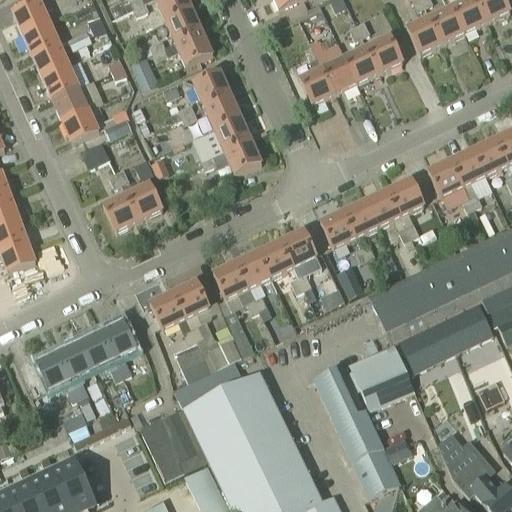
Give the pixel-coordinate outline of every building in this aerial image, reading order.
[(26,0),(30,9),(12,17),(22,39),(49,27),(39,5),(49,0),(26,0)] [(97,0),(103,11),(125,0),(97,0)] [(139,0),(140,2),(129,7),(136,21),(147,16),(144,8),(154,4),(162,0),(139,0)] [(184,0),(162,0),(154,4),(164,26),(191,15),(184,0)] [(271,0),(278,16),(305,4),(303,0),(271,0)] [(396,0),(381,0),(387,12),(399,6),(396,0)] [(427,0),(420,0),(411,5),(417,17),(432,10),(427,0)] [(473,0),(453,0),(447,3),(452,12),(465,39),(487,29),(474,2),(473,0)] [(501,0),(477,0),(474,2),(487,29),(510,18),(501,0)] [(452,12),(429,23),(442,50),(465,39),(452,12)] [(191,15),(164,26),(174,48),(201,36),(191,15)] [(98,21),(86,27),(93,43),(106,37),(98,21)] [(429,23),(406,34),(419,61),(442,50),(429,23)] [(49,27),(22,39),(32,61),(59,49),(49,27)] [(363,27),(347,35),(353,48),(369,40),(363,27)] [(88,35),(69,44),(72,52),(74,55),(93,47),(88,35)] [(201,36),(174,48),(164,53),(152,58),(156,65),(167,60),(167,62),(178,57),(185,72),(212,60),(201,36)] [(390,41),(367,52),(379,79),(402,68),(390,41)] [(161,46),(149,51),(152,58),(164,53),(161,46)] [(59,49),(32,61),(42,83),(69,71),(62,56),(59,49)] [(319,49),(303,56),(308,67),(324,59),(319,49)] [(367,52),(344,63),(357,90),(379,79),(367,52)] [(317,64),(322,74),(334,100),(357,90),(344,63),(329,70),(325,60),(317,64)] [(145,64),(130,71),(137,85),(152,78),(145,64)] [(119,65),(106,71),(114,86),(126,80),(119,65)] [(69,71),(42,83),(52,105),(79,92),(69,71)] [(157,98),(181,90),(175,72),(152,79),(157,98)] [(322,74),(299,84),(311,111),(334,100),(322,74)] [(219,78),(193,90),(203,113),(230,101),(219,78)] [(79,92),(52,105),(62,127),(89,114),(79,92)] [(179,100),(176,92),(165,97),(168,105),(179,100)] [(230,101),(203,113),(213,135),(240,123),(230,101)] [(190,111),(178,116),(182,123),(193,118),(190,111)] [(131,117),(136,128),(145,124),(140,113),(131,117)] [(89,114),(62,127),(72,149),(105,133),(111,145),(133,134),(128,123),(130,122),(127,115),(95,129),(89,114)] [(193,118),(182,123),(185,130),(196,125),(193,118)] [(209,155),(198,160),(201,167),(250,145),(240,123),(213,135),(204,140),(208,150),(207,150),(209,155)] [(139,131),(143,140),(149,137),(145,128),(139,131)] [(511,137),(495,145),(507,171),(508,171),(511,168),(511,137)] [(250,145),(201,167),(205,174),(216,169),(218,173),(228,169),(234,181),(261,169),(250,145)] [(495,145),(473,156),(485,182),(496,176),(502,188),(506,185),(511,197),(511,179),(508,171),(507,171),(495,145)] [(100,149),(80,158),(88,175),(108,165),(100,149)] [(473,156),(451,167),(463,192),(485,182),(473,156)] [(145,166),(133,172),(140,187),(152,180),(145,166)] [(156,186),(169,181),(162,166),(150,171),(156,186)] [(451,167),(428,177),(441,203),(463,192),(451,167)] [(122,174),(106,182),(112,194),(120,190),(125,200),(138,227),(161,216),(148,190),(133,197),(127,186),(128,186),(122,174)] [(0,177),(0,204),(10,201),(1,177),(0,177)] [(410,186),(388,197),(400,222),(408,218),(422,211),(410,186)] [(388,197),(366,207),(378,232),(392,225),(400,222),(388,197)] [(475,197),(460,204),(466,217),(482,210),(475,197)] [(125,200),(102,211),(115,238),(138,227),(125,200)] [(0,229),(18,223),(10,201),(0,204),(0,229)] [(366,207),(343,218),(355,243),(378,232),(366,207)] [(343,218),(321,228),(333,254),(355,243),(343,218)] [(18,223),(0,229),(0,254),(26,245),(18,223)] [(412,227),(404,231),(410,242),(417,238),(412,227)] [(404,231),(398,234),(403,245),(410,242),(404,231)] [(511,234),(369,304),(390,350),(511,291),(511,234)] [(303,237),(280,247),(292,273),(301,269),(315,262),(303,237)] [(472,240),(462,245),(466,254),(477,249),(472,240)] [(26,245),(0,254),(0,264),(2,264),(7,279),(35,269),(26,245)] [(280,247),(258,258),(270,283),(272,283),(285,276),(292,273),(280,247)] [(368,248),(352,256),(362,275),(369,271),(365,265),(374,261),(368,248)] [(258,258),(235,268),(247,294),(270,283),(258,258)] [(235,268),(213,278),(226,305),(236,299),(242,311),(247,309),(252,319),(258,316),(253,306),(247,294),(235,268)] [(337,279),(348,303),(362,296),(351,272),(337,279)] [(304,280),(297,283),(298,284),(303,295),(310,292),(304,280)] [(297,283),(289,287),(295,299),(303,295),(298,284),(297,283)] [(196,288),(173,299),(210,378),(239,365),(230,346),(231,345),(215,309),(207,313),(196,288)] [(511,294),(497,302),(501,310),(511,305),(511,294)] [(173,299),(150,310),(162,335),(176,328),(186,352),(172,359),(187,389),(210,378),(173,299)] [(262,303),(253,306),(258,316),(262,325),(270,321),(262,303)] [(511,305),(501,310),(504,318),(511,314),(511,305)] [(495,340),(481,311),(442,330),(456,359),(495,340)] [(234,315),(223,320),(243,363),(254,358),(234,315)] [(505,320),(494,324),(498,332),(507,328),(509,327),(505,320)] [(124,327),(102,337),(114,364),(137,354),(124,327)] [(511,337),(507,328),(498,332),(506,350),(511,347),(511,337)] [(456,359),(442,330),(399,350),(413,379),(456,359)] [(102,337),(80,348),(92,375),(102,370),(106,378),(110,376),(115,387),(123,383),(118,372),(114,364),(102,337)] [(80,348),(58,358),(79,404),(86,401),(87,400),(82,390),(84,389),(80,381),(92,375),(80,348)] [(387,355),(350,370),(369,415),(406,400),(413,397),(395,352),(387,355)] [(58,358),(35,369),(48,396),(59,391),(63,399),(66,397),(72,408),(78,405),(79,404),(58,358)] [(126,368),(118,372),(123,383),(131,380),(126,368)] [(336,375),(314,385),(369,506),(400,491),(366,416),(357,421),(336,375)] [(260,379),(228,394),(219,376),(175,396),(183,413),(209,467),(230,511),(318,511),(323,510),(322,508),(260,379)] [(79,404),(78,405),(87,425),(95,421),(86,401),(79,404)] [(209,467),(183,413),(140,434),(166,488),(209,467)] [(112,419),(98,425),(103,435),(105,434),(105,433),(116,428),(112,419)] [(127,423),(116,428),(120,435),(131,430),(127,423)] [(116,428),(105,433),(109,440),(120,435),(116,428)] [(103,435),(95,438),(98,446),(109,440),(105,433),(105,434),(103,435)] [(95,438),(84,444),(87,451),(98,446),(95,438)] [(394,445),(398,464),(418,460),(414,440),(394,445)] [(451,442),(438,452),(452,485),(469,504),(475,499),(482,508),(485,511),(509,511),(511,510),(511,498),(504,489),(497,495),(487,482),(493,477),(469,448),(462,454),(451,442)] [(84,444),(73,449),(76,456),(87,451),(84,444)] [(6,447),(0,448),(0,460),(9,458),(6,447)] [(511,449),(503,458),(511,468),(511,449)] [(47,462),(40,466),(45,477),(52,473),(47,462)] [(74,469),(52,480),(66,511),(89,511),(93,510),(74,469)] [(25,473),(18,476),(23,487),(30,483),(25,473)] [(226,511),(207,473),(185,484),(199,511),(226,511)] [(66,511),(52,480),(30,490),(39,511),(66,511)] [(39,511),(30,490),(7,501),(12,511),(39,511)] [(164,511),(155,492),(135,502),(139,511),(164,511)] [(446,511),(436,500),(422,511),(459,511),(456,509),(452,511),(446,511)] [(12,511),(7,501),(0,504),(0,511),(12,511)]
